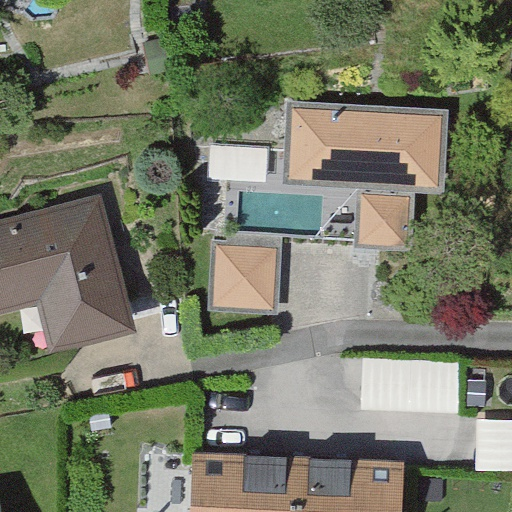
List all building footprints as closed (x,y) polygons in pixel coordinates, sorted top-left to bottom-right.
[(443,116),(295,113),(294,178),(361,180),(360,247),(408,248),(409,183),(441,183),(443,116)] [(103,206),(0,232),(0,310),(44,300),(55,346),(133,326),(103,206)] [(276,256),(221,254),(219,311),(274,313),(276,256)] [(419,408),(420,359),(363,357),(361,407),(419,408)] [(457,411),(459,363),(422,361),(420,410),(457,411)] [(474,468),(511,469),(511,418),(476,417),(474,468)] [(400,511),(402,468),(205,462),(203,511),(400,511)]
